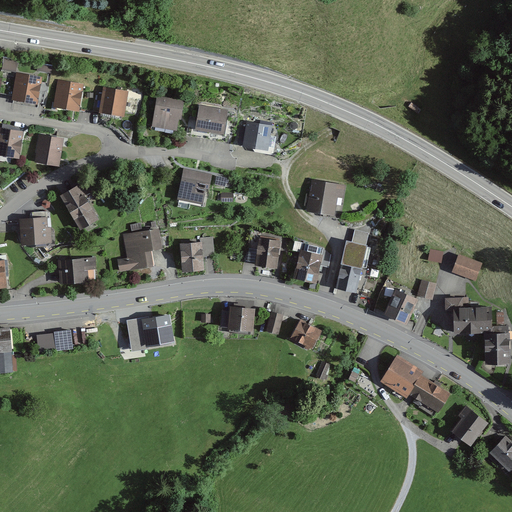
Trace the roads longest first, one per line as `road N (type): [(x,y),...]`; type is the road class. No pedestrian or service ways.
road 1 (trunk): [(0,30),(292,90),(403,138),(511,206)]
road 2 (secondary): [(0,314),(203,287),(271,291),(410,344),(511,411)]
road 3 (residential): [(113,156),(168,151),(259,165)]
road 4 (residential): [(0,215),(45,181),(113,156)]
road 5 (residential): [(113,156),(93,130),(0,116)]
